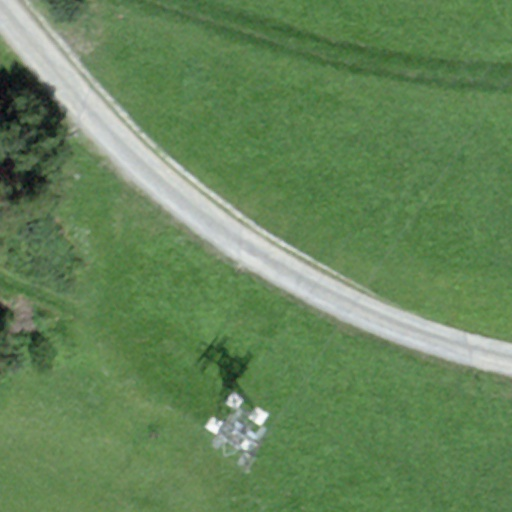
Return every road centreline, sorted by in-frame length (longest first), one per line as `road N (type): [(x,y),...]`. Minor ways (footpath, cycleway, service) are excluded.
road 1 (residential): [(511,360),(375,318),(237,243),(136,162),(0,8)]
road 2 (track): [(511,74),(413,68),(300,43),(173,0)]
